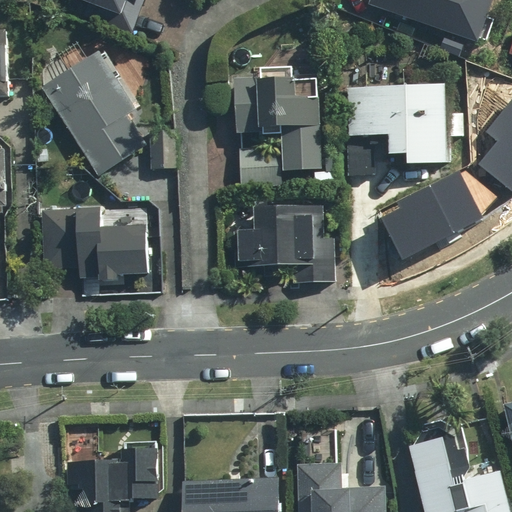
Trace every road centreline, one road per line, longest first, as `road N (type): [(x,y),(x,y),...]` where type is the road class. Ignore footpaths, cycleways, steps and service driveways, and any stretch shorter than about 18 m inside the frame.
road 1 (residential): [(511,291),(451,325),(367,344),(0,365)]
road 2 (unknown): [(172,356),(194,238),(190,19)]
